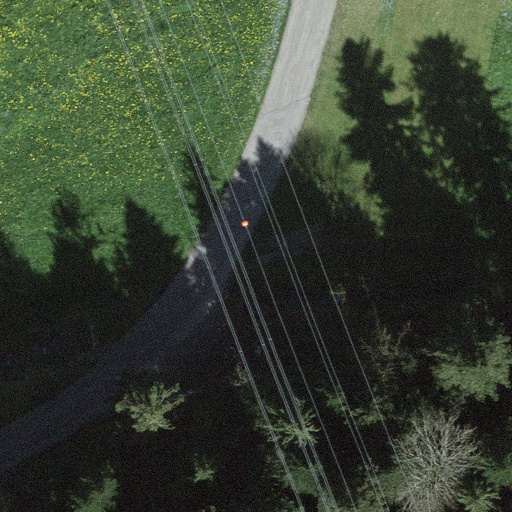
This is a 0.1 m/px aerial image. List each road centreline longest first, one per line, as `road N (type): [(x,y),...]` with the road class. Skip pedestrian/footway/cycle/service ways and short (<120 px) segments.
road 1 (unclassified): [(313,0),(261,171),(198,290),(127,366),(0,442)]
road 2 (track): [(127,366),(511,319)]
road 3 (track): [(304,511),(511,493)]
